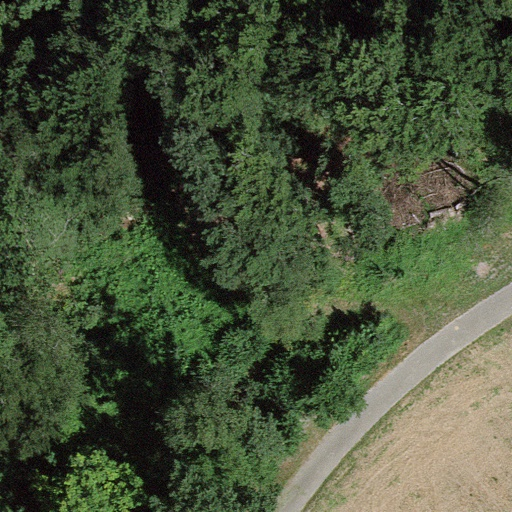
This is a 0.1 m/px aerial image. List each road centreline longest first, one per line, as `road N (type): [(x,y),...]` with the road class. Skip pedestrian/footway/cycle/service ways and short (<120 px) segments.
road 1 (track): [(192,511),(327,328),(455,337)]
road 2 (track): [(280,511),(299,481),(455,337),(511,313)]
